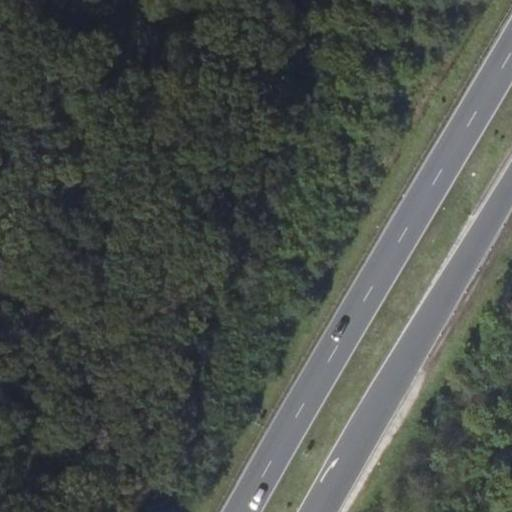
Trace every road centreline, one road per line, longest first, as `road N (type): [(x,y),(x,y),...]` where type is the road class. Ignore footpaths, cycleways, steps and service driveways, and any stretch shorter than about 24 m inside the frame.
road 1 (primary): [(511,45),(239,511)]
road 2 (primary): [(326,511),(511,184)]
